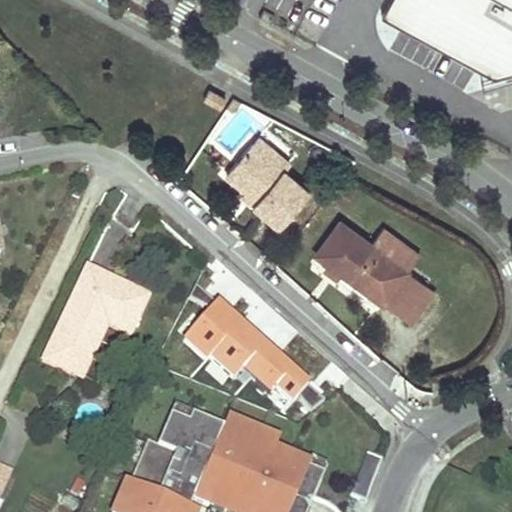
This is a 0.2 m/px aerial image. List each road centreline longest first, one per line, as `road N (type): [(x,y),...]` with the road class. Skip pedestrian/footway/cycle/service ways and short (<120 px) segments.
road 1 (residential): [(425,433),(123,166),(75,151),(0,164)]
road 2 (unclassified): [(161,0),(437,151),(511,202)]
road 3 (track): [(0,388),(111,159)]
